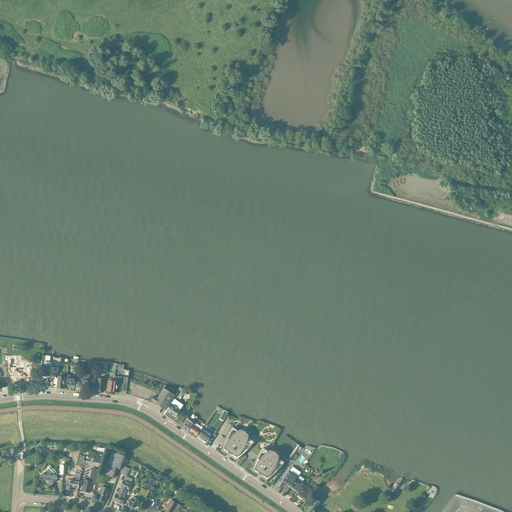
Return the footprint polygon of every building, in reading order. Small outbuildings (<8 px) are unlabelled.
[(23,364),(23,362),(23,361),(23,360),(23,359),(22,359),(22,358),(21,358),(21,357),(20,357),(19,357),(18,357),(17,357),(16,357),(15,357),(15,358),(14,358),(14,359),(13,360),(13,361),(13,365),(13,369),(16,369),(16,375),(32,374),(32,366),(23,365),(23,364)] [(54,376),(56,367),(51,366),(51,365),(51,364),(51,363),(50,363),(44,362),(43,374),(50,375),(50,376),(54,376)] [(74,388),(75,378),(70,378),(70,375),(67,375),(66,385),(69,385),(69,387),(74,388)] [(114,381),(112,392),(118,393),(119,390),(124,390),(124,388),(126,388),(127,384),(128,378),(124,377),(123,383),(121,383),(122,377),(115,376),(114,381)] [(77,382),(76,388),(88,389),(88,387),(96,388),(97,380),(92,380),(91,381),(89,381),(89,380),(88,380),(88,378),(84,377),(83,380),(82,380),(81,379),(78,379),(77,379),(77,382)] [(167,407),(175,395),(164,388),(157,399),(154,397),(151,400),(155,402),(155,403),(166,410),(167,407)] [(171,414),(178,403),(174,400),(166,411),(171,414)] [(175,417),(180,410),(179,409),(180,407),(182,409),(184,406),(178,403),(171,414),(175,417)] [(184,426),(183,427),(188,430),(188,429),(194,422),(189,419),(188,420),(187,419),(184,423),(185,424),(184,426)] [(200,430),(201,430),(194,424),(192,427),(189,430),(196,436),(200,430)] [(282,465),(284,463),(278,459),(279,456),(275,452),(270,450),(267,452),(262,448),(261,450),(252,444),(253,442),(248,439),(249,435),(245,431),(240,429),(237,431),(232,428),(230,430),(229,433),(227,436),(226,439),(225,442),(224,445),(223,448),(229,452),(228,453),(231,455),(232,454),(238,458),(240,456),(242,454),(244,453),(246,451),(248,449),(258,455),(257,458),(256,460),(255,463),(254,466),(253,468),(259,472),(259,473),(262,475),(262,474),(268,479),(271,477),(273,475),(275,473),(277,471),(278,469),(280,467),(282,465)] [(206,442),(208,440),(210,442),(215,436),(213,434),(212,435),(204,429),(198,436),(206,442)] [(120,469),(126,455),(111,449),(102,474),(114,478),(117,468),(120,469)] [(101,463),(104,452),(97,450),(94,462),(101,463)] [(127,476),(130,469),(123,465),(120,473),(126,476),(127,476)] [(48,469),(39,477),(48,488),(58,479),(56,476),(58,474),(53,468),(51,470),(51,469),(51,468),(51,467),(50,466),(49,466),(48,466),(47,467),(47,468),(48,469)] [(97,482),(100,470),(92,468),(89,480),(85,479),(82,491),(89,493),(92,483),(97,484),(97,482)] [(291,487),(297,478),(298,477),(289,471),(282,481),(291,487)] [(78,488),(81,473),(75,472),(74,480),(68,479),(66,489),(72,490),(73,487),(78,488)] [(297,478),(291,487),(290,488),(298,494),(304,485),(305,483),(302,481),(303,481),(304,479),(299,475),(298,477),(297,478)] [(124,497),(128,490),(131,484),(130,483),(133,479),(127,476),(126,476),(124,480),(123,480),(120,486),(121,487),(118,495),(116,494),(113,500),(117,502),(117,503),(122,505),(125,498),(124,497)] [(146,498),(156,481),(151,478),(148,484),(146,483),(144,488),(142,487),(138,494),(136,498),(135,498),(135,497),(134,497),(133,497),(132,497),(132,498),(131,498),(130,498),(130,499),(129,499),(129,500),(129,501),(128,501),(128,502),(128,503),(129,504),(129,505),(128,506),(131,508),(131,507),(132,508),(133,508),(134,508),(135,508),(136,507),(137,507),(138,506),(138,505),(139,504),(139,503),(139,502),(139,501),(138,500),(141,496),(143,496),(142,497),(144,498),(144,497),(145,498),(146,498)] [(305,501),(313,491),(304,485),(298,494),(297,496),(305,501)] [(105,501),(109,489),(102,486),(97,499),(105,501)] [(328,511),(334,505),(317,492),(310,502),(314,505),(322,510),(321,511),(328,511)] [(152,511),(155,508),(157,510),(161,503),(156,500),(152,507),(145,503),(139,511),(152,511)] [(159,511),(172,511),(178,504),(172,500),(164,511),(163,511),(161,511),(160,511),(159,511)]
